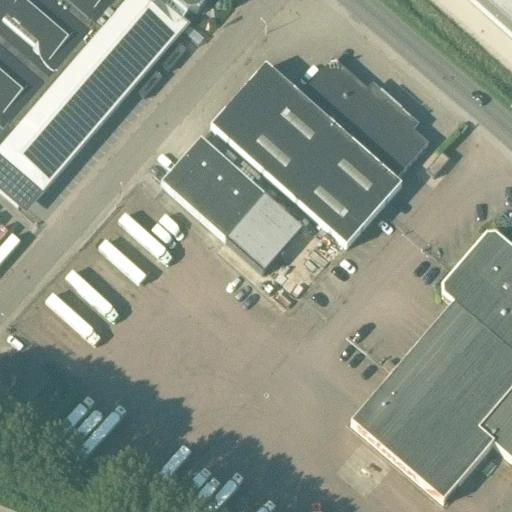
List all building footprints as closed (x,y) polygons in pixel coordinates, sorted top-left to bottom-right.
[(0,0),(0,196),(19,212),(37,191),(48,190),(183,34),(182,24),(187,18),(198,17),(207,6),(206,0),(0,0)] [(511,0),(466,0),(511,41),(511,0)] [(401,190),(395,185),(428,147),(398,120),(399,118),(385,105),(383,107),(333,63),(300,100),(266,70),(210,132),(346,252),(401,190)] [(161,188),(225,244),(264,200),(200,144),(161,188)] [(449,163),(441,156),(426,174),(433,181),(449,163)] [(98,335),(129,308),(128,224),(127,223),(74,270),(94,291),(87,298),(79,298),(69,286),(50,303),(50,314),(43,321),(77,358),(91,345),(99,345),(98,335)] [(511,253),(496,239),(486,240),(442,291),(442,300),(453,309),(351,427),(443,507),(493,449),(511,465),(511,253)] [(25,401),(29,405),(49,382),(24,360),(15,371),(6,363),(0,368),(0,398),(15,412),(25,401)]
